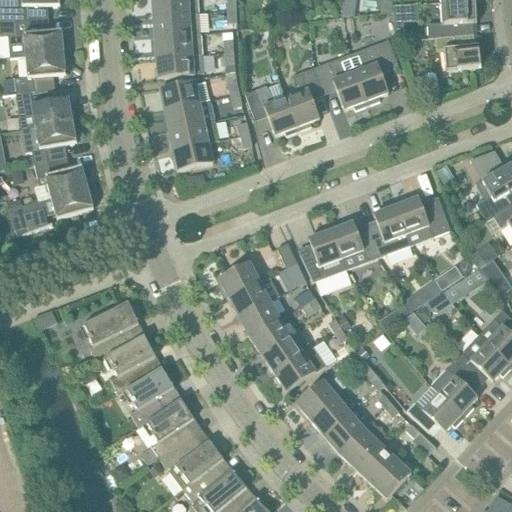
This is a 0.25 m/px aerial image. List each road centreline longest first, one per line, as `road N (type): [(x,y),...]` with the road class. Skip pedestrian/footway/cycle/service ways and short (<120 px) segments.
road 1 (residential): [(145,223),(511,84)]
road 2 (residential): [(511,129),(159,262)]
road 3 (residential): [(327,511),(217,374),(159,262)]
road 4 (residential): [(145,223),(118,123),(106,0)]
road 5 (residential): [(159,262),(0,322)]
road 6 (residential): [(0,277),(145,223)]
road 7 (residential): [(414,511),(511,408)]
